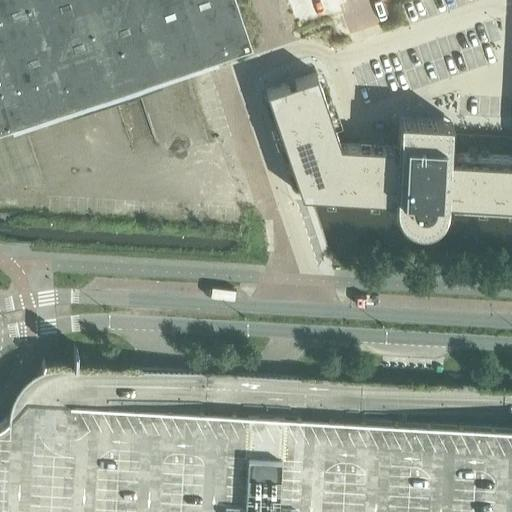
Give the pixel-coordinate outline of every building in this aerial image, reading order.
[(33,0),(0,0),(0,127),(251,43),(236,0),(161,0),(47,39),(33,0)] [(33,0),(47,39),(161,0),(33,0)] [(317,71),(266,88),(301,193),(311,194),(312,194),(391,198),(391,193),(394,193),(394,201),(394,203),(394,205),(395,207),(396,210),(396,211),(397,213),(399,215),(400,217),(402,219),(404,221),(406,223),(409,224),(411,225),(414,226),(417,227),(419,227),(421,227),(423,227),(425,227),(426,227),(429,226),(431,225),(434,224),(436,222),(438,221),(440,219),(442,217),(444,215),(445,212),(445,211),(446,209),(447,207),(447,206),(447,204),(448,196),(451,196),(451,201),(507,204),(511,204),(511,133),(451,130),(452,119),(426,117),(399,116),(397,145),(340,142),(317,71)] [(406,382),(364,379),(364,391),(363,396),(405,398),(405,393),(406,382)] [(0,421),(0,511),(511,511),(511,424),(281,411),(232,408),(53,398),(30,397),(25,397),(20,403),(14,410),(8,415),(1,421),(0,421)]
